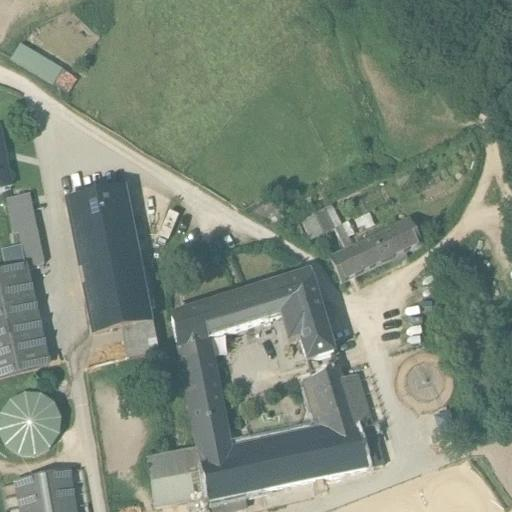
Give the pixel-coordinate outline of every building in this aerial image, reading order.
[(58,70),(16,45),(8,59),(49,85),(58,70)] [(0,143),(0,191),(9,190),(0,143)] [(119,193),(68,206),(71,224),(123,211),(119,193)] [(40,267),(25,197),(4,202),(10,230),(16,229),(25,270),(40,267)] [(301,223),(310,242),(341,227),(332,208),(301,223)] [(123,211),(71,224),(92,339),(148,326),(123,211)] [(430,243),(421,222),(409,228),(419,248),(430,243)] [(408,226),(380,239),(391,263),(419,250),(419,248),(409,228),(408,226)] [(380,239),(328,263),(340,287),(391,263),(380,239)] [(22,270),(0,274),(0,377),(42,369),(22,270)] [(340,390),(335,374),(309,381),(323,430),(312,433),(316,444),(233,461),(210,343),(290,317),(304,366),(331,358),(317,308),(308,276),(170,321),(177,354),(197,455),(147,465),(151,511),(206,502),(207,511),(242,511),(240,500),(364,474),(364,473),(381,470),(372,440),(370,440),(355,386),(340,390)] [(0,418),(0,426),(1,432),(7,443),(17,450),(28,452),(40,450),(50,444),(56,434),(58,423),(56,411),(50,402),(40,396),(29,393),(18,395),(8,401),(2,411),(0,418)] [(71,511),(65,474),(17,482),(22,511),(71,511)]
